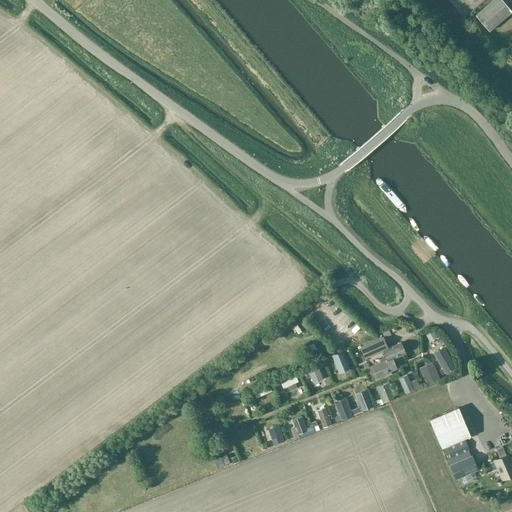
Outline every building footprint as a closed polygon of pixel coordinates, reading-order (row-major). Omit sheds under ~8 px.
[(488,30),(511,11),(501,0),(493,0),(476,15),(488,30)] [(496,38),(502,34),(499,28),(493,32),(496,38)] [(385,337),(391,335),(387,327),(382,330),(385,337)] [(405,352),(403,347),(400,342),(388,348),(383,336),(360,346),(366,358),(383,351),(387,358),(388,360),(393,358),(405,352)] [(303,354),(312,354),(312,345),(303,345),(303,354)] [(433,353),(445,373),(456,367),(444,346),(433,353)] [(333,360),(339,373),(350,368),(343,350),(327,357),(329,362),(333,360)] [(388,360),(387,358),(369,366),(375,380),(392,373),(391,371),(398,368),(393,358),(388,360)] [(419,368),(427,385),(440,379),(433,362),(419,368)] [(307,366),(302,368),(306,378),(311,377),(313,382),(323,378),(317,365),(308,369),(307,366)] [(398,378),(405,393),(414,389),(407,374),(398,378)] [(278,383),(281,391),(294,386),(291,378),(278,383)] [(384,403),(393,399),(387,383),(377,387),(384,403)] [(254,396),(270,392),(268,387),(253,392),(254,396)] [(362,411),(373,407),(366,390),(355,394),(362,411)] [(334,402),(341,420),(353,415),(346,397),(334,402)] [(317,410),(323,428),(332,424),(326,407),(317,410)] [(441,447),(470,435),(458,407),(429,419),(441,447)] [(292,420),(298,434),(307,430),(302,416),(292,420)] [(495,424),(484,431),(497,450),(507,443),(495,424)] [(279,426),(269,429),(274,444),(284,441),(279,426)] [(465,440),(447,447),(450,457),(447,458),(455,478),(457,477),(460,485),(473,479),(470,472),(477,469),(472,455),(471,455),(468,449),(469,449),(465,440)] [(502,478),(511,473),(511,462),(507,452),(494,457),(494,458),(489,460),(492,468),(497,466),(502,478)] [(229,463),(226,455),(221,458),(224,465),(229,463)]
